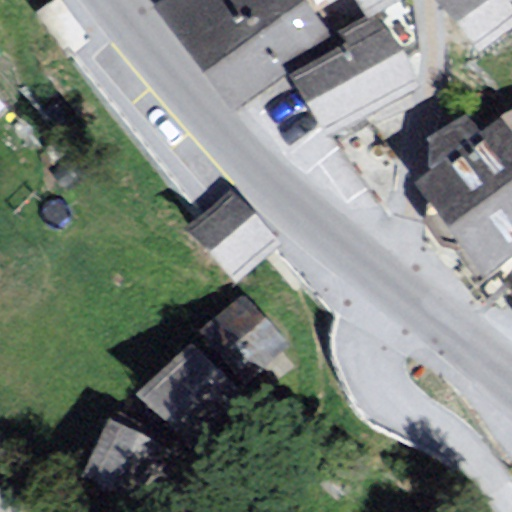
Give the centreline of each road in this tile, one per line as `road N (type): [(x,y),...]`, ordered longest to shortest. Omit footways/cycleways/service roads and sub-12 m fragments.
road 1 (secondary): [(114,0),(249,163),(366,269)]
road 2 (residential): [(366,269),(383,372),(511,503)]
road 3 (residential): [(425,0),(434,89),(416,142),(379,196),(366,269)]
road 4 (track): [(429,423),(345,430),(306,455),(282,511)]
road 5 (secondary): [(366,269),(511,376)]
